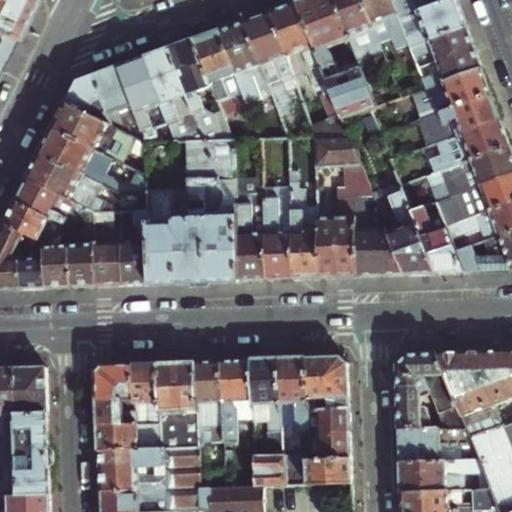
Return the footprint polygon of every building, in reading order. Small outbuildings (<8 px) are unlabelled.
[(0,0),(0,36),(12,43),(23,21),(32,5),(31,0),(0,0)] [(312,0),(297,6),(325,76),(330,74),(328,70),(337,67),(332,53),(327,50),(350,42),(332,0),(312,0)] [(332,0),(350,42),(361,69),(372,65),(369,56),(381,52),(376,39),(360,0),(332,0)] [(360,0),(376,39),(388,34),(394,50),(410,45),(400,20),(391,0),(360,0)] [(391,0),(400,20),(454,0),(391,0)] [(462,11),(458,0),(454,0),(400,20),(410,45),(411,48),(468,29),(462,11)] [(271,15),(294,77),(304,74),(311,79),(317,93),(323,91),(325,98),(323,99),(337,139),(350,138),(343,120),(328,83),(325,76),(297,6),(282,11),(271,15)] [(246,24),(272,97),(279,117),(291,113),(292,110),(285,92),(298,87),(294,77),(271,15),(258,20),(246,24)] [(232,29),(220,33),(245,103),(250,116),(264,111),(261,101),(272,97),(246,24),(232,29)] [(477,52),(468,29),(411,48),(414,58),(437,51),(444,73),(422,80),(426,90),(483,69),(477,52)] [(207,38),(195,42),(212,88),(220,112),(245,103),(220,33),(207,38)] [(0,66),(5,57),(12,43),(0,36),(0,66)] [(184,46),(170,51),(204,144),(232,142),(228,133),(220,136),(214,118),(203,112),(199,99),(193,95),(212,88),(195,42),(184,46)] [(158,56),(145,60),(176,145),(189,144),(204,144),(170,51),(158,56)] [(132,65),(120,69),(134,108),(148,145),(176,145),(145,60),(132,65)] [(109,73),(95,78),(112,127),(127,134),(119,113),(134,108),(120,69),(109,73)] [(488,82),(483,69),(426,90),(413,94),(423,121),(492,95),(488,82)] [(361,71),(328,83),(343,120),(376,108),(361,71)] [(79,84),(68,104),(112,127),(95,78),(86,81),(79,84)] [(496,106),(492,95),(423,121),(417,123),(426,148),(438,144),(502,121),(496,106)] [(62,116),(55,130),(117,162),(126,166),(132,155),(149,164),(148,145),(127,134),(112,127),(68,104),(62,116)] [(506,132),(502,121),(438,144),(443,157),(427,163),(431,176),(441,172),(511,147),(506,132)] [(48,144),(42,157),(100,186),(118,195),(150,193),(149,178),(142,174),(134,190),(109,177),(117,162),(55,130),(48,144)] [(345,278),(359,278),(356,196),(374,196),(372,192),(350,138),(337,139),(317,139),(318,168),(346,167),(347,187),(338,187),(339,213),(341,218),(319,219),(320,279),(345,278)] [(241,282),(239,183),(237,142),(232,142),(204,144),(189,144),(190,197),(176,198),(176,192),(150,193),(150,212),(152,286),(178,285),(221,283),(241,282)] [(511,149),(511,147),(441,172),(446,185),(431,191),(436,203),(439,202),(511,175),(511,149)] [(37,167),(30,181),(96,215),(102,202),(94,199),(100,186),(42,157),(37,167)] [(426,178),(431,191),(446,185),(441,172),(431,176),(426,178)] [(511,175),(439,202),(442,211),(448,227),(511,203),(511,175)] [(24,193),(18,204),(63,227),(71,231),(79,226),(70,222),(73,217),(84,222),(94,216),(96,216),(96,215),(30,181),(24,193)] [(438,275),(412,212),(399,181),(372,192),(374,196),(407,276),(421,276),(438,275)] [(255,282),(268,282),(265,194),(265,182),(239,183),(241,282),(255,282)] [(306,280),(320,279),(319,219),(319,207),(307,208),(306,191),(297,191),(297,183),(292,183),(292,193),(294,281),(306,280)] [(283,281),(294,281),(292,193),(265,194),(268,282),(283,281)] [(356,196),(359,278),(386,277),(407,276),(374,196),(356,196)] [(511,203),(448,227),(453,240),(481,230),(485,242),(511,231),(511,203)] [(12,215),(7,227),(40,243),(48,230),(61,237),(63,227),(18,204),(12,215)] [(466,274),(457,252),(453,240),(448,227),(442,211),(428,217),(424,207),(412,212),(438,275),(451,275),(466,274)] [(152,286),(150,212),(136,213),(136,229),(124,230),(125,287),(140,287),(152,286)] [(125,287),(124,230),(112,230),(112,214),(96,215),(96,216),(97,248),(98,288),(112,288),(125,287)] [(0,292),(18,292),(23,291),(22,260),(30,252),(47,251),(47,247),(40,243),(7,227),(4,232),(0,239),(0,292)] [(511,231),(485,242),(484,242),(489,256),(476,261),(471,247),(457,252),(466,274),(511,272),(511,231)] [(73,289),(72,248),(47,249),(47,251),(47,259),(48,290),(62,290),(73,289)] [(98,288),(97,248),(72,248),(73,289),(86,289),(98,288)] [(48,290),(47,259),(47,251),(30,252),(22,260),(23,291),(37,291),(48,290)] [(511,511),(511,352),(468,355),(438,356),(460,409),(465,423),(498,411),(511,406),(511,431),(507,434),(506,431),(478,441),(473,427),(467,428),(474,446),(480,462),(486,476),(488,482),(492,492),(500,511),(511,511)] [(460,409),(438,356),(410,357),(399,368),(400,380),(400,391),(421,390),(423,403),(429,401),(427,395),(431,393),(437,407),(438,412),(460,409)] [(323,412),(351,411),(350,366),(343,359),(324,360),(307,360),(309,401),(327,401),(327,406),(323,406),(323,412)] [(309,412),(309,401),(307,360),(292,361),(280,361),(281,408),(298,407),(298,411),(295,415),(296,434),(310,434),(310,432),(310,425),(309,412)] [(281,408),(280,361),(264,362),(252,362),(254,409),(255,422),(255,429),(268,428),(270,459),(283,458),(281,408)] [(255,422),(254,409),(252,362),(237,363),(223,363),(225,430),(225,446),(240,445),(239,423),(255,422)] [(210,364),(197,364),(200,422),(200,430),(200,436),(213,436),(212,430),(225,430),(223,363),(210,364)] [(177,365),(160,366),(162,424),(163,451),(167,451),(201,449),(200,436),(200,430),(200,422),(197,364),(177,365)] [(137,402),(135,366),(113,367),(104,368),(98,373),(99,404),(124,403),(137,402)] [(148,366),(135,366),(137,402),(137,409),(149,409),(150,425),(162,424),(160,366),(148,366)] [(32,371),(18,372),(20,434),(50,432),(48,370),(32,371)] [(20,434),(18,372),(5,372),(0,372),(0,438),(10,438),(10,444),(4,449),(5,468),(9,468),(10,482),(22,482),(20,434)] [(421,390),(400,391),(401,410),(401,432),(425,431),(425,420),(441,419),(446,430),(467,428),(465,423),(460,409),(438,412),(437,407),(424,408),(423,403),(421,390)] [(138,425),(137,409),(137,402),(124,403),(126,425),(138,425)] [(99,416),(99,426),(126,425),(124,403),(99,404),(99,416)] [(319,425),(319,437),(352,436),(352,425),(351,411),(323,412),(309,412),(310,425),(319,425)] [(478,441),(506,431),(498,411),(465,423),(467,428),(473,427),(478,441)] [(126,425),(99,426),(100,440),(100,453),(163,451),(162,424),(150,425),(138,425),(126,425)] [(446,430),(425,431),(401,432),(402,451),(403,465),(443,463),(442,443),(448,446),(454,445),(455,447),(474,446),(467,428),(446,430)] [(50,432),(20,434),(22,482),(23,498),(53,497),(51,465),(50,432)] [(312,462),(353,460),(353,451),(352,436),(319,437),(320,449),(311,449),(311,458),(312,462)] [(320,449),(319,437),(316,437),(316,441),(314,443),(311,443),(311,449),(320,449)] [(455,447),(455,463),(480,462),(474,446),(455,447)] [(203,491),(201,449),(167,451),(167,478),(169,511),(199,511),(211,511),(213,511),(213,490),(203,491)] [(101,471),(101,480),(167,478),(167,451),(163,451),(100,453),(101,471)] [(211,511),(265,511),(264,490),(289,488),(287,458),(283,458),(270,459),(256,459),(258,489),(227,490),(213,490),(213,511),(211,511)] [(289,488),(330,487),(354,486),(354,475),(353,460),(312,462),(311,458),(287,458),(289,488)] [(443,463),(403,465),(403,484),(404,496),(450,494),(450,478),(462,477),(486,476),(480,462),(455,463),(443,463)] [(462,493),(462,477),(450,478),(450,494),(453,494),(462,493)] [(102,502),(102,511),(169,511),(167,478),(142,479),(142,493),(102,495),(102,502)] [(101,480),(102,495),(142,493),(142,479),(101,480)] [(482,492),(492,492),(488,482),(482,482),(482,492)] [(354,486),(330,487),(330,499),(354,499),(354,486)] [(500,511),(492,492),(482,492),(474,493),(474,511),(500,511)] [(462,493),(453,494),(453,511),(474,511),(474,493),(462,493)] [(404,511),(453,511),(453,494),(450,494),(404,496),(404,511)] [(52,511),(53,497),(23,498),(10,498),(10,511),(52,511)]
